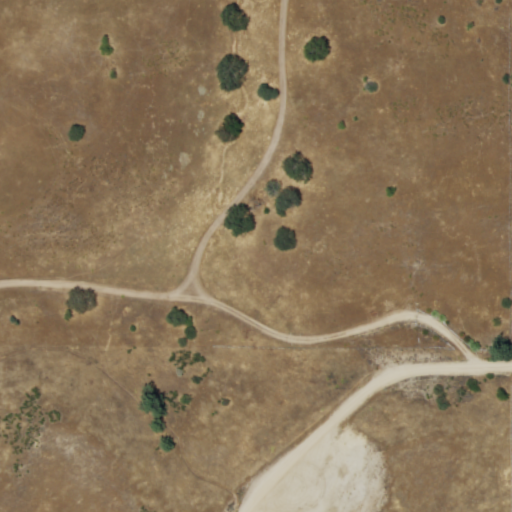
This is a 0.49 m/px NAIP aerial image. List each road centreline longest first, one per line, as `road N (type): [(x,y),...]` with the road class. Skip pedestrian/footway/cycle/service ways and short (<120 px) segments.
road 1 (track): [(286,0),(282,115),(261,171),(203,243),(194,276),(208,302)]
road 2 (residential): [(244,511),(260,488),(388,377),(475,369)]
